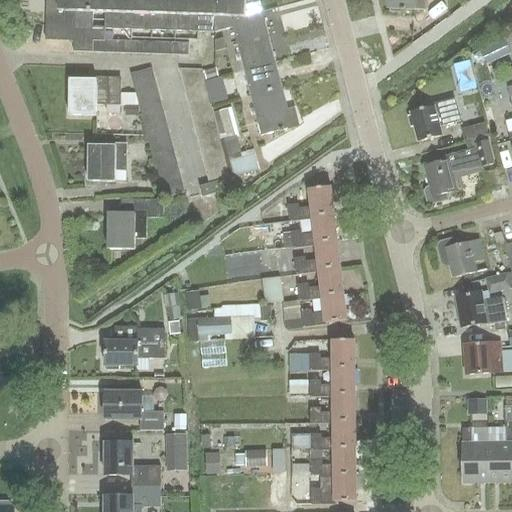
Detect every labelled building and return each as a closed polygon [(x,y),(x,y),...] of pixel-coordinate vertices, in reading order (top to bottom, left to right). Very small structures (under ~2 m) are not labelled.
[(46,0),(45,41),(72,42),(72,53),(102,54),(103,30),(103,0),(46,0)] [(103,0),(103,30),(151,31),(151,0),(103,0)] [(151,0),(151,31),(199,33),(200,0),(151,0)] [(215,33),(215,17),(229,18),(246,19),(246,17),(262,13),(258,0),(252,0),(200,0),(199,33),(215,33)] [(425,12),(425,0),(388,0),(388,11),(425,12)] [(215,17),(215,33),(232,28),(236,46),(268,38),(262,13),(246,17),(246,19),(229,18),(215,17)] [(275,62),(268,38),(236,46),(243,70),(275,62)] [(150,55),(151,43),(102,42),(102,54),(150,55)] [(151,43),(150,55),(188,56),(189,44),(151,43)] [(250,96),(282,87),(275,62),(243,70),(250,96)] [(133,85),(154,80),(152,70),(131,75),(133,85)] [(179,70),(182,81),(203,75),(202,71),(179,70)] [(206,86),(205,82),(203,75),(182,81),(185,91),(206,86)] [(206,86),(209,96),(211,105),(227,101),(221,78),(205,82),(206,86)] [(108,80),(108,86),(96,86),(96,81),(70,81),(70,117),(96,117),(96,106),(120,106),(120,80),(108,80)] [(136,96),(157,90),(154,80),(133,85),(136,96)] [(206,86),(185,91),(187,102),(209,96),(206,86)] [(291,123),(282,87),(250,96),(259,132),(260,136),(287,129),(288,131),(293,129),(291,123)] [(139,106),(160,101),(157,90),(136,96),(139,106)] [(209,96),(187,102),(190,112),(211,106),(211,105),(209,96)] [(438,129),(460,123),(454,100),(434,105),(434,106),(409,113),(410,118),(409,118),(412,129),(415,128),(419,144),(440,138),(438,129)] [(141,116),(162,111),(160,101),(139,106),(141,116)] [(211,106),(190,112),(193,122),(214,117),(213,113),(211,106)] [(213,113),(214,117),(217,127),(220,138),(220,140),(236,136),(228,109),(213,113)] [(144,127),(165,121),(162,111),(141,116),(144,127)] [(214,117),(193,122),(195,133),(217,127),(214,117)] [(144,127),(147,137),(168,132),(165,121),(144,127)] [(461,130),(464,142),(487,136),(484,124),(461,130)] [(217,127),(195,133),(198,143),(220,138),(217,127)] [(168,132),(147,137),(149,147),(170,142),(168,132)] [(220,140),(222,148),(225,158),(226,161),(242,157),(236,136),(220,140)] [(220,138),(198,143),(201,153),(222,148),(220,140),(220,138)] [(467,151),(476,149),(475,145),(486,142),(485,138),(465,143),(467,151)] [(170,142),(149,147),(152,158),(173,152),(170,142)] [(445,157),(446,162),(424,168),(429,188),(425,189),(423,193),(426,204),(430,206),(448,201),(450,198),(449,195),(457,193),(452,172),(465,169),(465,172),(481,168),(481,169),(494,166),(488,142),(486,142),(475,145),(476,149),(467,151),(445,157)] [(127,173),(127,150),(117,150),(117,147),(89,147),(89,183),(116,183),(116,173),(127,173)] [(222,148),(201,153),(204,164),(225,158),(222,148)] [(173,152),(152,158),(155,168),(176,162),(173,152)] [(228,169),(230,178),(258,171),(253,154),(242,157),(226,161),(228,169)] [(225,158),(204,164),(206,174),(228,169),(226,161),(225,158)] [(176,162),(155,168),(158,178),(179,173),(176,162)] [(209,185),(221,182),(230,179),(230,178),(228,169),(206,174),(209,185)] [(179,173),(158,178),(160,189),(181,183),(179,173)] [(221,182),(209,185),(199,187),(202,198),(223,192),(221,182)] [(181,183),(160,189),(163,199),(184,193),(181,183)] [(312,217),(332,215),(329,188),(308,191),(310,208),(299,210),(298,205),(285,207),(287,224),(312,221),(312,217)] [(287,224),(285,207),(283,198),(261,215),(262,227),(287,224)] [(137,216),(121,215),(109,215),(108,251),(135,252),(136,240),(146,241),(146,219),(163,219),(163,202),(137,201),(137,216)] [(336,242),(332,215),(312,217),(312,221),(314,235),(302,236),(301,232),(290,234),(292,250),(315,247),(315,244),(336,242)] [(477,273),(474,264),(484,261),(478,239),(458,245),(458,242),(454,240),(440,243),(438,247),(442,264),(446,266),(449,265),(453,280),(477,273)] [(339,268),(336,242),(315,244),(315,247),(317,262),(305,263),(305,258),(294,260),(296,276),(318,273),(318,271),(339,268)] [(342,295),(339,268),(318,271),(318,273),(320,288),(308,289),(308,285),(297,286),(299,303),(322,300),(321,298),(342,295)] [(511,273),(485,280),(489,296),(511,289),(511,273)] [(270,301),(287,299),(286,276),(268,277),(270,301)] [(185,293),(187,312),(201,310),(199,292),(185,293)] [(481,293),(456,297),(461,328),(485,324),(486,326),(506,323),(502,297),(482,300),(481,293)] [(345,322),(342,295),(321,298),(322,300),(323,315),(311,316),(311,311),(300,313),(302,329),(325,327),(325,324),(345,322)] [(231,318),(188,321),(189,343),(198,343),(198,338),(231,336),(231,318)] [(101,354),(104,356),(104,368),(106,368),(106,372),(118,372),(119,368),(136,368),(136,360),(162,360),(162,331),(136,330),(136,343),(105,343),(105,345),(101,346),(101,354)] [(309,373),(331,372),(331,368),(354,368),(354,341),(331,341),(331,360),(320,360),(320,355),(309,355),(309,373)] [(465,377),(502,374),(500,344),(463,347),(465,377)] [(331,368),(331,372),(331,386),(321,387),(321,382),(310,382),(310,399),(332,398),(332,395),(354,395),(354,368),(331,368)] [(162,432),(163,414),(141,414),(141,393),(105,393),(105,421),(140,421),(140,432),(162,432)] [(332,395),(332,398),(332,414),(321,414),(321,410),(310,410),(311,426),(332,425),(332,422),(355,422),(354,395),(332,395)] [(487,416),(486,401),(467,401),(467,416),(487,416)] [(332,422),(332,425),(332,440),(321,440),(321,435),(310,435),(310,450),(310,452),(332,452),(332,449),(355,449),(355,422),(332,422)] [(488,444),(488,484),(511,483),(511,429),(505,429),(506,444),(488,444)] [(463,484),(488,484),(488,444),(471,444),(470,430),(462,430),(463,484)] [(187,461),(186,435),(165,436),(166,462),(187,461)] [(310,450),(310,435),(291,436),(292,450),(310,450)] [(132,487),(160,487),(160,467),(133,467),(133,444),(105,444),(105,476),(132,476),(132,487)] [(332,449),(332,452),(333,466),(322,466),(322,462),(310,462),(311,477),(319,477),(319,479),(321,479),(333,479),(333,476),(356,476),(355,449),(332,449)] [(266,467),(266,452),(245,452),(246,468),(266,467)] [(335,503),(356,503),(356,476),(333,476),(333,479),(321,479),(321,490),(311,491),(311,506),(335,506),(335,503)] [(160,487),(132,487),(132,497),(132,498),(160,497),(160,487)] [(105,497),(104,511),(141,511),(141,508),(160,508),(160,497),(132,498),(132,497),(105,497)] [(0,511),(11,511),(11,507),(8,507),(8,505),(6,502),(0,502),(0,511)]
